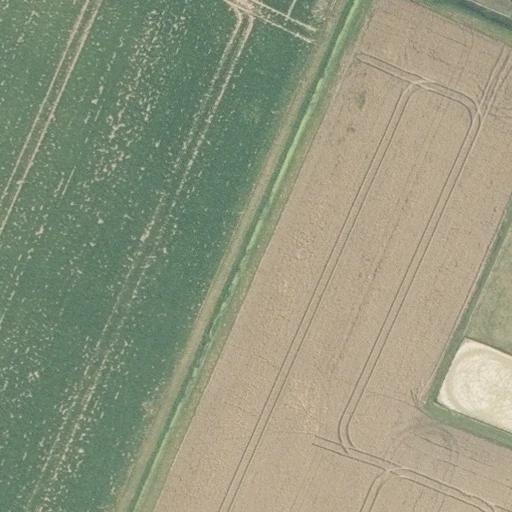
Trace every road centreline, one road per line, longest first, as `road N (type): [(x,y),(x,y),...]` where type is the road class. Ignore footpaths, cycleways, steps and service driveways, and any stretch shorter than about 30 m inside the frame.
road 1 (track): [(369,0),(145,511)]
road 2 (track): [(117,511),(341,0)]
